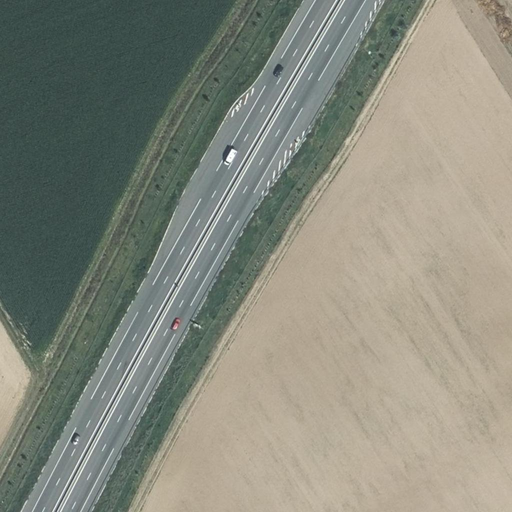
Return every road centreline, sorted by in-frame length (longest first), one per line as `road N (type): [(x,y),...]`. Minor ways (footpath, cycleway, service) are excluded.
road 1 (track): [(135,511),(184,414),(431,0)]
road 2 (motorway): [(66,511),(349,0)]
road 3 (motorway): [(320,0),(37,511)]
road 4 (track): [(39,381),(192,88),(256,0)]
road 5 (track): [(0,456),(39,381),(0,312)]
